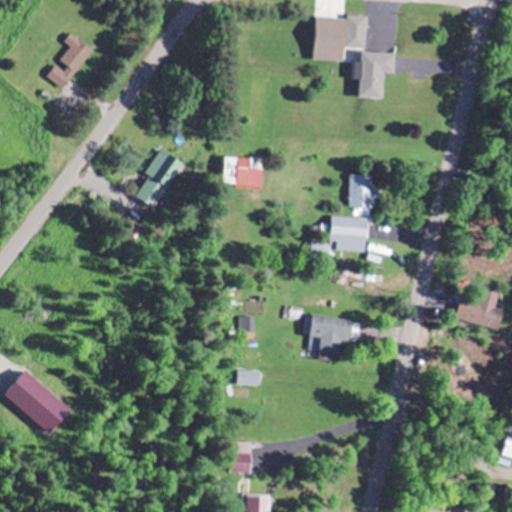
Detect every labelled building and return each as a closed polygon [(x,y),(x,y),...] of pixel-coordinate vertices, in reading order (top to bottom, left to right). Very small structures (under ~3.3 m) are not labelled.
[(369,47),(369,15),(348,15),(348,47),(369,47)] [(48,76),(63,88),(95,50),(73,32),(65,42),(72,47),(48,76)] [(399,52),(366,51),(364,97),(387,98),(388,72),(398,73),(399,52)] [(265,186),(265,170),(255,170),(255,158),(229,157),(228,184),(265,186)] [(351,212),(362,212),(362,207),(375,207),(375,175),(351,175),(351,212)] [(368,218),(331,217),(331,241),(313,241),(312,258),(330,259),(330,250),(367,251),(368,218)] [(353,321),(314,314),(309,349),(348,355),(353,321)] [(278,511),(278,496),(252,496),(252,511),(278,511)]
